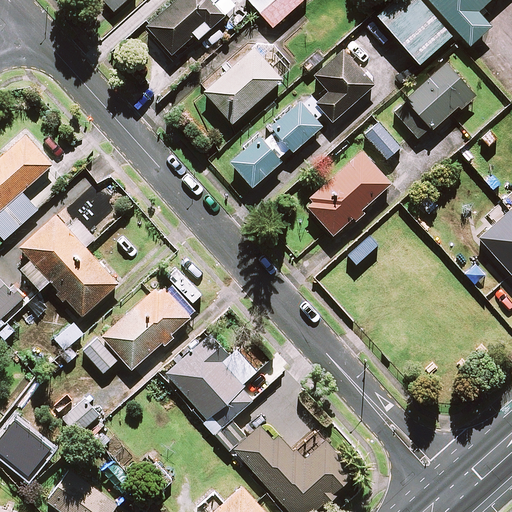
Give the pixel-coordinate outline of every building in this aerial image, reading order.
[(129,0),(106,0),(105,2),(115,13),(129,0)] [(225,19),(207,0),(181,0),(149,30),(173,57),(195,37),(200,41),(225,19)] [(247,0),(274,29),(305,0),(247,0)] [(452,38),(419,0),(397,0),(378,18),(420,66),(452,38)] [(485,0),(447,0),(465,19),(485,0)] [(282,82),(255,51),(206,94),(234,125),(282,82)] [(374,88),(343,53),(315,77),(329,93),(317,104),(334,123),(374,88)] [(396,114),(420,142),(458,109),(462,113),(477,100),(447,65),(420,89),(422,91),(396,114)] [(322,128),(300,103),(272,128),(277,134),(265,143),(260,138),(231,164),(254,189),(282,165),(279,161),(292,150),(294,153),(322,128)] [(381,122),(365,136),(387,161),(403,147),(381,122)] [(0,230),(7,238),(39,210),(23,192),(54,165),(28,135),(0,160),(0,230)] [(366,214),(364,211),(391,186),(362,154),(310,200),(313,203),(308,207),(334,237),(354,219),(357,222),(366,214)] [(511,210),(479,240),(511,276),(511,210)] [(72,225),(62,213),(23,247),(34,259),(23,269),(42,290),(53,281),(84,316),(121,283),(88,247),(97,238),(79,218),(72,225)] [(485,336),(427,272),(377,317),(395,337),(412,321),(446,359),(457,349),(463,356),(485,336)] [(0,330),(7,324),(3,319),(23,301),(0,276),(0,330)] [(163,343),(134,310),(105,337),(133,369),(163,343)] [(85,334),(75,322),(57,338),(66,349),(85,334)] [(232,420),(258,397),(224,360),(232,353),(213,333),(168,374),(209,418),(212,415),(224,428),(232,420)] [(118,360),(99,339),(85,351),(105,373),(118,360)] [(100,416),(87,398),(67,413),(80,431),(100,416)] [(262,427),(249,438),(232,420),(216,436),(233,454),(236,451),(293,511),(311,511),(356,471),(327,440),(306,459),(282,434),(275,440),(262,427)] [(114,511),(119,505),(72,469),(49,499),(65,511),(114,511)] [(266,511),(244,486),(214,511),(266,511)]
